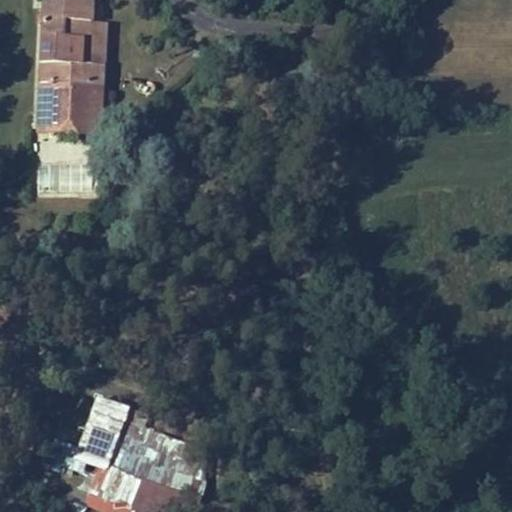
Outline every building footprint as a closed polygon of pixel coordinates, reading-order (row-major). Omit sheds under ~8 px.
[(44,0),(40,95),(104,98),(106,43),(95,43),(98,10),(90,10),(90,0),(44,0)] [(95,43),(106,43),(108,0),(90,0),(90,10),(98,10),(95,43)] [(104,98),(40,95),(39,114),(104,117),(104,98)] [(36,142),(37,197),(95,196),(94,141),(36,142)] [(91,393),(76,445),(54,439),(47,462),(91,474),(83,501),(121,511),(157,511),(158,510),(166,511),(179,511),(199,444),(122,422),(128,404),(91,393)]
